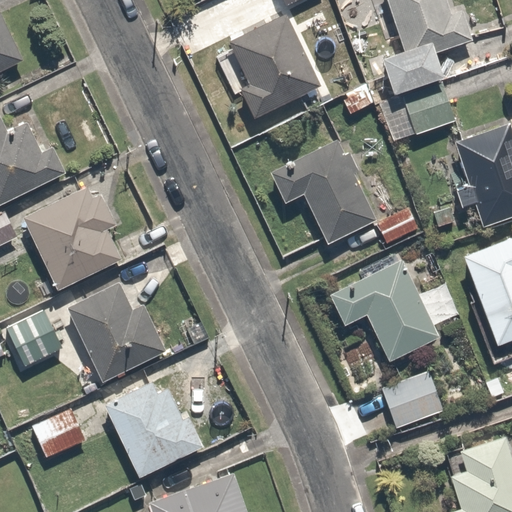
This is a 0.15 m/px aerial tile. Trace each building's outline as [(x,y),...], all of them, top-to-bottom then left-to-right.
[(432,51),(471,39),(460,9),(449,13),(444,0),(383,0),(400,49),(377,56),(388,93),(439,75),(432,51)] [(246,83),(237,87),(252,116),(318,84),(282,10),(224,39),(246,83)] [(0,69),(21,59),(0,15),(0,69)] [(440,81),(378,102),(391,140),(413,132),(414,133),(453,120),(440,81)] [(331,121),(372,101),(366,82),(323,105),(331,121)] [(0,201),(65,171),(52,145),(40,151),(25,120),(5,130),(0,118),(0,201)] [(511,215),(511,134),(508,122),(451,141),(466,186),(453,190),(459,206),(472,202),(480,226),(511,215)] [(301,193),(325,243),(375,219),(352,172),(357,169),(348,151),(342,154),(334,138),(267,171),(282,202),(301,193)] [(90,196),(85,184),(20,215),(55,287),(120,258),(105,227),(115,223),(99,191),(90,196)] [(418,227),(407,206),(375,222),(385,243),(418,227)] [(454,221),(449,207),(433,212),(437,226),(454,221)] [(0,243),(16,236),(4,211),(0,212),(0,243)] [(494,343),(511,336),(511,234),(460,255),(494,343)] [(386,361),(438,335),(399,258),(326,293),(341,324),(363,313),(386,361)] [(124,295),(116,280),(65,305),(100,379),(114,373),(116,375),(124,372),(123,369),(165,349),(141,303),(132,307),(126,294),(124,295)] [(61,330),(47,300),(10,318),(25,347),(61,330)] [(443,411),(428,370),(380,387),(394,428),(443,411)] [(497,376),(484,382),(490,397),(503,392),(497,376)] [(150,377),(101,401),(136,475),(201,444),(187,414),(181,416),(166,386),(156,390),(150,377)] [(84,439),(70,407),(30,424),(44,456),(84,439)] [(511,511),(511,464),(502,435),(457,449),(463,469),(447,474),(456,506),(448,509),(449,511),(448,511),(511,511)] [(150,511),(246,511),(232,470),(146,499),(150,511)]
